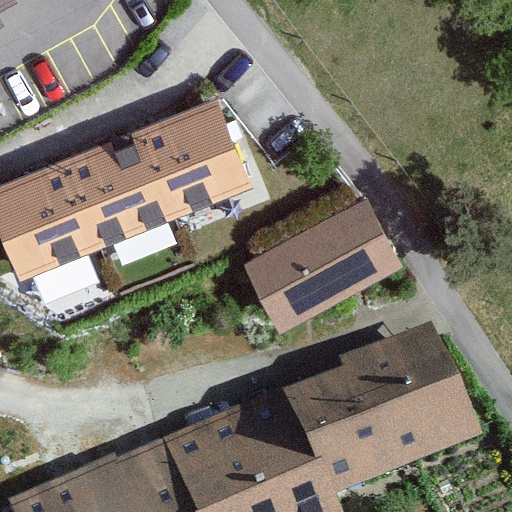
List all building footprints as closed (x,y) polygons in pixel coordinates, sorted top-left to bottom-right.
[(189,2),(187,0),(97,0),(138,46),(189,2)] [(217,101),(0,188),(0,228),(21,280),(252,187),(217,101)] [(404,270),(362,198),(242,268),(285,340),(404,270)] [(432,342),(285,399),(337,510),(480,455),(432,342)] [(285,399),(165,451),(187,511),(337,511),(337,510),(285,399)] [(187,511),(165,451),(120,476),(117,465),(12,511),(187,511)]
